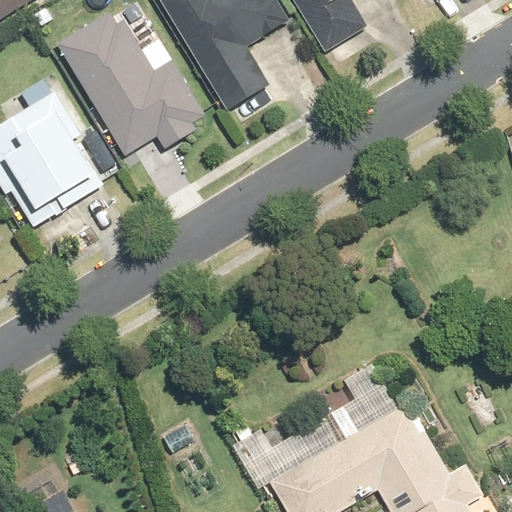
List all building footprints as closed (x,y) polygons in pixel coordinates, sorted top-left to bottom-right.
[(0,0),(0,23),(36,0),(0,0)] [(157,0),(226,112),(266,86),(243,49),(287,23),(272,0),(157,0)] [(289,0),(323,54),(363,28),(345,0),(289,0)] [(106,15),(55,47),(124,154),(155,135),(166,153),(195,133),(189,123),(202,116),(156,42),(140,52),(121,24),(114,28),(106,15)] [(35,105),(0,126),(0,190),(4,197),(9,195),(30,230),(99,188),(55,115),(44,120),(35,105)] [(284,511),(338,511),(376,490),(388,511),(466,511),(463,506),(482,496),(464,465),(446,475),(379,357),(342,379),(346,386),(314,404),(324,421),(273,450),(262,430),(230,448),(254,490),(268,483),(284,511)] [(187,425),(161,437),(169,454),(194,442),(187,425)] [(75,511),(62,493),(33,511),(75,511)]
